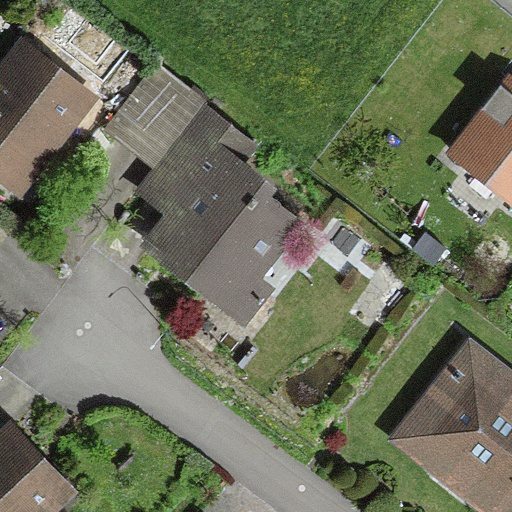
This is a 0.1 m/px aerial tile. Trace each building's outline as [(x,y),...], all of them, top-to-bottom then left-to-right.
[(0,164),(19,140),(41,158),(83,104),(15,50),(0,68),(0,164)] [(167,113),(179,98),(156,79),(144,95),(167,113)] [(511,93),(508,91),(451,168),(511,213),(511,93)] [(242,148),(195,111),(145,175),(184,205),(152,245),(203,285),(197,293),(239,326),(264,295),(242,278),(285,223),(251,196),(258,188),(229,165),(242,148)] [(432,468),(488,511),(511,511),(511,386),(466,350),(416,413),(453,442),(432,468)] [(44,511),(61,497),(2,433),(0,434),(0,511),(44,511)]
